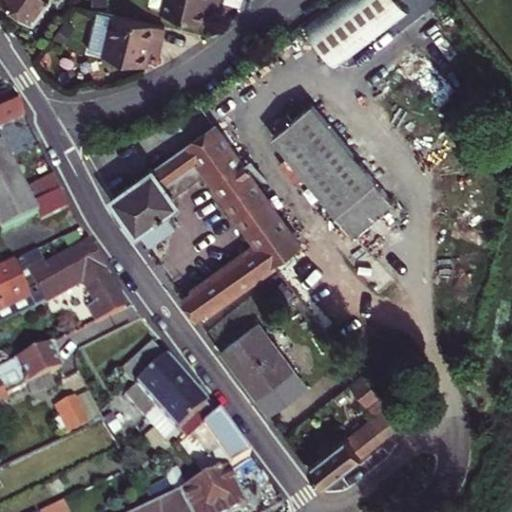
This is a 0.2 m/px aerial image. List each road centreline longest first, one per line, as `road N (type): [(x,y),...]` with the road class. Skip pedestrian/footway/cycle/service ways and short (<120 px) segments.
road 1 (residential): [(318,511),(153,293),(53,131)]
road 2 (residential): [(53,131),(196,69),(297,0)]
road 3 (residential): [(322,511),(451,415),(444,482),(418,511)]
